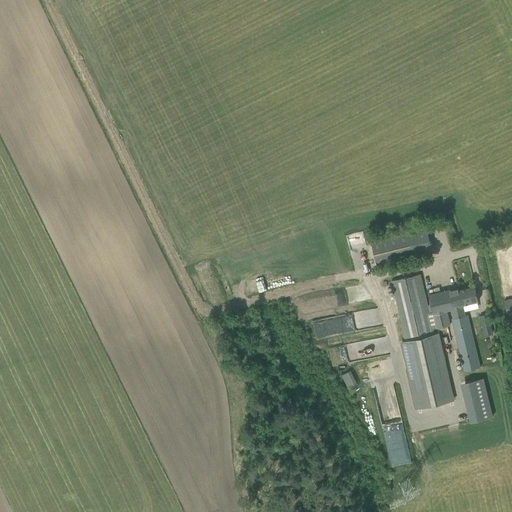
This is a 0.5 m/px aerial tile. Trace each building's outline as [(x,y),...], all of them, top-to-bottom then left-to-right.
[(377,265),(432,251),(427,229),(371,242),(377,265)] [(347,242),(364,239),(363,231),(346,234),(347,242)] [(433,334),(420,274),(391,281),(405,340),(401,341),(416,408),(454,399),(438,333),(433,334)] [(481,367),(469,315),(465,316),(464,309),(463,305),(478,302),(475,286),(459,290),(459,288),(429,295),(433,314),(436,328),(450,325),(447,311),(452,310),(454,318),(452,319),(464,371),(481,367)] [(488,314),(480,316),(484,336),(493,334),(488,314)] [(374,348),(376,356),(390,353),(386,335),(368,340),(370,349),(374,348)] [(350,369),(341,374),(348,389),(357,384),(350,369)] [(468,421),(491,416),(483,376),(459,381),(468,421)] [(403,434),(395,388),(386,390),(388,396),(386,396),(387,400),(381,401),(385,423),(383,423),(385,437),(403,434)]
